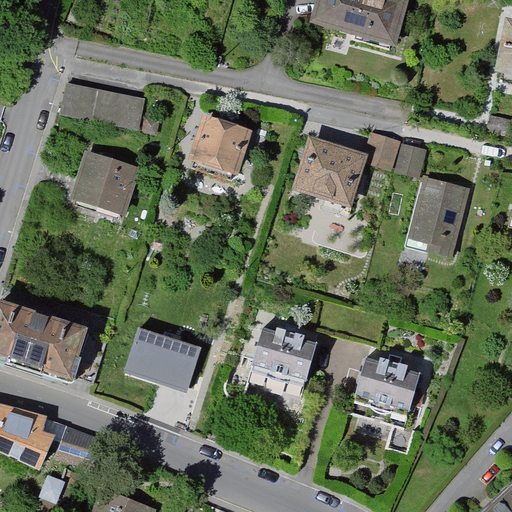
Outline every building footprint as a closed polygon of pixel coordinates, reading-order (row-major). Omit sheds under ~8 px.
[(413,0),(319,0),(313,22),(400,47),(413,0)] [(511,20),(508,20),(499,70),(511,72),(511,20)] [(147,100),(68,84),(62,116),(141,132),(147,100)] [(163,117),(148,114),(144,134),(159,137),(163,117)] [(256,131),(205,115),(191,160),(242,176),(256,131)] [(404,143),(374,134),(365,164),(395,173),(404,143)] [(365,157),(307,139),(290,192),(348,211),(365,157)] [(430,152),(405,145),(398,174),(423,181),(430,152)] [(142,169),(87,152),(71,200),(127,217),(142,169)] [(474,191),(427,179),(411,241),(432,246),(430,254),(456,261),(474,191)] [(0,358),(72,383),(89,329),(0,300),(0,358)] [(127,373),(186,392),(200,349),(140,331),(127,373)] [(266,332),(254,371),(309,387),(320,348),(308,344),(309,340),(281,332),(280,336),(266,332)] [(368,361),(357,400),(412,416),(423,377),(411,374),(412,369),(384,361),(383,365),(368,361)] [(0,455),(41,473),(55,441),(44,437),(50,419),(0,406),(0,455)] [(97,511),(152,511),(105,493),(97,511)] [(511,511),(511,494),(492,511),(511,511)]
